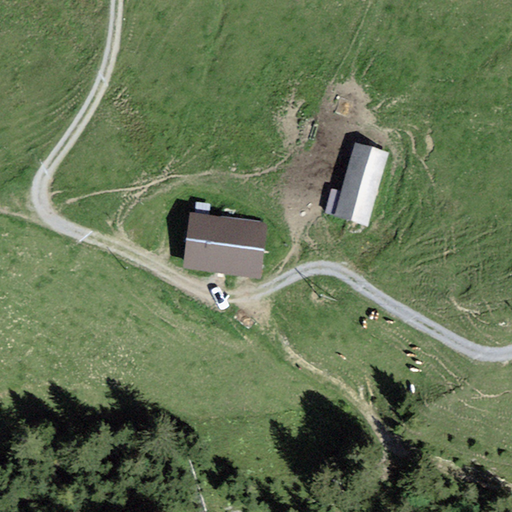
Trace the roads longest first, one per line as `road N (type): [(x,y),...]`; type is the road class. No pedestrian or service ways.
road 1 (track): [(511,354),(478,354),(329,269),(226,296),(49,217)]
road 2 (track): [(511,496),(403,456),(351,395),(289,356),(256,293)]
road 3 (track): [(49,217),(39,200),(41,176),(107,73),(118,0)]
